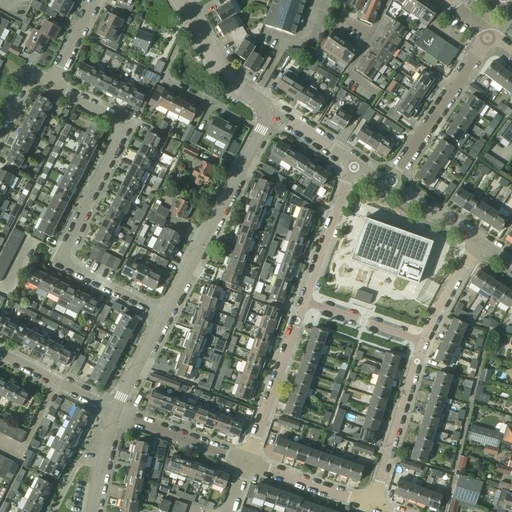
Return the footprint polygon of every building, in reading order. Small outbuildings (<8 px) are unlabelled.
[(34,0),(30,7),(45,14),(48,8),(34,0)] [(64,0),(55,0),(51,10),(66,18),(73,4),(64,0)] [(113,0),(114,1),(119,2),(117,8),(131,13),(133,7),(131,6),(132,0),(113,0)] [(230,18),(231,18),(236,15),(228,3),(232,1),(231,0),(221,0),(216,3),(219,8),(214,11),(221,23),(230,18)] [(271,9),(264,25),(295,35),(298,23),(302,24),(304,17),(300,16),(305,0),(274,0),(274,2),(271,9)] [(269,0),(267,0),(265,6),(271,9),(274,2),(269,0)] [(341,0),(340,3),(359,11),(363,0),(341,0)] [(359,11),(355,20),(358,21),(357,22),(369,28),(371,23),(377,11),(381,0),(367,0),(365,5),(362,12),(359,11)] [(406,0),(402,8),(410,14),(419,0),(406,0)] [(419,0),(410,14),(418,19),(430,3),(427,1),(426,2),(422,0),(419,0)] [(433,4),(430,3),(418,19),(427,25),(437,10),(432,6),(433,4)] [(105,13),(99,23),(117,32),(122,22),(128,25),(131,20),(118,13),(115,18),(105,13)] [(0,35),(4,28),(5,29),(9,22),(0,17),(0,35)] [(228,35),(231,40),(244,32),(241,27),(237,29),(231,18),(230,18),(221,23),(216,25),(223,38),(228,35)] [(386,26),(384,29),(402,41),(408,32),(392,21),(388,27),(386,26)] [(44,22),(39,33),(54,40),(60,30),(44,22)] [(117,32),(99,23),(94,34),(104,39),(102,45),(116,52),(119,46),(112,43),(117,32)] [(384,33),(380,38),(396,49),(402,41),(384,29),(382,32),(384,33)] [(424,53),(436,37),(425,29),(422,33),(418,39),(414,46),(421,51),(418,56),(421,58),(424,53)] [(54,40),(39,33),(33,30),(24,47),(40,55),(49,39),(54,41),(54,40)] [(417,30),(413,36),(418,39),(422,33),(417,30)] [(137,31),(132,46),(147,52),(152,37),(137,31)] [(246,36),(244,32),(231,40),(237,49),(233,54),(245,62),(251,53),(254,48),(247,44),(250,40),(245,37),(246,36)] [(328,56),(339,40),(333,36),(334,34),(331,32),(319,50),(328,56)] [(446,44),(436,37),(424,53),(435,60),(446,44)] [(375,43),(373,46),(390,57),(396,49),(380,38),(376,44),(375,43)] [(14,40),(11,45),(17,48),(20,43),(14,40)] [(328,57),(327,59),(333,63),(335,64),(337,61),(348,44),(345,42),(344,44),(339,40),(328,56),(328,57)] [(348,44),(337,61),(346,67),(350,60),(356,52),(350,48),(352,46),(348,44)] [(446,44),(435,60),(446,68),(457,51),(446,44)] [(373,50),(369,55),(382,65),(384,66),(390,57),(373,46),(371,48),(373,50)] [(309,47),(305,55),(308,57),(311,59),(316,51),(309,47)] [(283,52),(276,66),(282,70),(287,61),(290,57),(283,52)] [(251,53),(245,62),(242,67),(254,75),(257,69),(263,73),(271,59),(265,56),(263,61),(251,53)] [(377,73),(382,65),(369,55),(367,54),(363,60),(361,59),(359,61),(377,73)] [(120,65),(123,59),(117,56),(115,61),(121,63),(120,65)] [(409,58),(406,63),(416,69),(419,64),(409,58)] [(127,61),(123,59),(120,65),(131,71),(133,66),(127,63),(127,61)] [(314,73),(314,72),(317,67),(318,65),(315,63),(312,62),(307,59),(303,67),(314,73)] [(158,61),(153,71),(160,75),(165,64),(158,61)] [(377,73),(359,61),(357,64),(359,65),(355,71),(370,82),(377,73)] [(492,81),(501,69),(492,62),(483,74),(492,81)] [(84,82),(91,69),(80,63),(73,77),(84,82)] [(137,66),(133,74),(141,78),(144,70),(137,66)] [(314,72),(325,78),(327,73),(328,73),(325,71),(325,72),(317,67),(314,72)] [(84,82),(95,88),(102,74),(91,69),(84,82)] [(492,81),(501,88),(510,76),(501,69),(492,81)] [(156,75),(145,70),(141,78),(153,83),(156,75)] [(422,72),(415,82),(429,91),(433,85),(430,83),(433,79),(422,72)] [(339,89),(334,86),(337,79),(332,77),(332,76),(327,73),(325,78),(330,81),(327,87),(331,90),(329,93),(334,96),(339,89)] [(95,88),(105,93),(112,80),(102,74),(95,88)] [(112,80),(105,93),(116,99),(123,85),(126,80),(115,74),(112,80)] [(398,74),(393,81),(397,84),(402,77),(398,74)] [(286,94),(295,79),(289,75),(287,79),(283,76),(275,88),(286,94)] [(501,88),(510,95),(511,92),(511,77),(510,76),(501,88)] [(286,94),(296,101),(303,89),(300,87),(302,84),(295,79),(286,94)] [(393,81),(386,91),(390,94),(392,95),(398,85),(397,84),(393,81)] [(415,82),(408,92),(420,100),(422,96),(425,97),(429,91),(415,82)] [(116,99),(127,104),(134,91),(123,85),(116,99)] [(480,99),(484,93),(471,85),(467,90),(480,99)] [(167,112),(174,98),(163,92),(164,90),(157,86),(154,92),(148,105),(155,108),(156,106),(167,112)] [(296,101),(306,107),(315,92),(308,88),(306,91),(303,89),(296,101)] [(138,110),(139,109),(143,111),(149,97),(145,95),(144,96),(134,91),(127,104),(138,110)] [(322,97),(315,92),(306,107),(316,114),(324,102),(320,100),(322,97)] [(417,103),(420,100),(408,92),(402,101),(399,99),(399,100),(416,111),(420,105),(417,103)] [(33,107),(46,114),(52,104),(57,107),(60,102),(46,95),(44,99),(38,97),(33,107)] [(469,96),(463,106),(476,114),(482,105),(469,96)] [(167,112),(179,118),(185,104),(174,98),(167,112)] [(416,111),(399,100),(392,109),(391,108),(386,115),(396,122),(400,116),(406,120),(409,116),(412,118),(416,111)] [(363,103),(354,117),(359,121),(361,118),(369,106),(363,103)] [(185,104),(179,118),(190,123),(197,110),(185,104)] [(499,111),(508,116),(511,113),(505,109),(506,107),(503,105),(499,111)] [(369,106),(361,118),(368,122),(375,112),(370,109),(370,108),(369,106)] [(463,106),(457,115),(470,124),(476,114),(463,106)] [(33,107),(27,118),(41,125),(46,114),(33,107)] [(338,109),(329,123),(342,131),(350,119),(345,115),(345,114),(338,109)] [(64,110),(59,121),(63,123),(69,112),(64,110)] [(496,114),(490,124),(495,127),(502,118),(496,114)] [(457,115),(451,125),(463,133),(464,133),(470,124),(457,115)] [(27,118),(22,128),(36,135),(41,125),(27,118)] [(216,141),(225,125),(215,119),(210,128),(208,127),(209,128),(206,134),(207,134),(206,136),(216,141)] [(383,124),(390,128),(392,124),(392,123),(386,119),(383,124)] [(162,121),(158,128),(164,131),(167,124),(162,121)] [(499,137),(508,144),(511,139),(511,124),(510,122),(499,137)] [(91,123),(85,134),(99,141),(104,130),(91,123)] [(392,124),(390,128),(400,134),(403,130),(392,123),(392,124)] [(56,124),(53,131),(58,134),(61,127),(56,124)] [(67,124),(61,135),(66,137),(71,126),(67,124)] [(188,125),(180,140),(186,143),(194,128),(188,125)] [(216,141),(213,148),(224,153),(228,145),(231,139),(232,140),(232,139),(230,138),(235,130),(225,125),(216,141)] [(451,125),(444,134),(457,143),(458,142),(463,133),(451,125)] [(365,145),(374,130),(367,126),(366,129),(362,126),(354,138),(365,145)] [(22,128),(17,139),(30,146),(36,135),(22,128)] [(365,145),(375,152),(382,140),(379,137),(381,134),(374,130),(365,145)] [(58,134),(53,131),(47,142),(52,144),(58,134)] [(188,143),(195,146),(200,135),(194,131),(188,143)] [(143,144),(156,150),(162,140),(166,142),(168,137),(159,133),(157,137),(148,133),(143,144)] [(85,134),(80,144),(93,151),(99,141),(85,134)] [(61,135),(56,146),(60,148),(66,137),(61,135)] [(480,138),(477,142),(483,146),(486,141),(480,138)] [(17,139),(11,150),(25,157),(30,146),(17,139)] [(393,146),(382,140),(375,152),(373,154),(380,159),(381,156),(385,159),(393,146)] [(439,141),(433,151),(446,159),(453,149),(439,141)] [(270,155),(281,162),(290,147),(284,143),(282,146),(278,143),(270,155)] [(80,144),(74,155),(88,162),(93,151),(80,144)] [(143,144),(137,154),(151,161),(156,150),(143,144)] [(185,145),(181,153),(195,160),(199,151),(185,145)] [(45,146),(42,153),(47,155),(50,148),(45,146)] [(56,146),(50,156),(55,159),(60,148),(56,146)] [(281,162),(291,168),(298,156),(295,154),(296,151),(290,147),(281,162)] [(209,154),(221,160),(224,153),(213,148),(209,154)] [(19,168),(25,157),(11,150),(5,161),(19,168)] [(433,151),(427,160),(440,169),(446,159),(433,151)] [(484,153),(480,160),(499,172),(504,165),(484,153)] [(137,154),(132,165),(145,172),(151,161),(137,154)] [(172,158),(163,154),(158,164),(167,169),(172,158)] [(74,155),(69,166),(82,173),(88,162),(74,155)] [(50,156),(45,167),(49,170),(55,159),(50,156)] [(291,168),(301,175),(310,160),(304,156),(302,158),(298,156),(291,168)] [(40,157),(37,163),(41,166),(45,159),(40,157)] [(301,175),(311,181),(319,169),(315,166),(316,164),(310,160),(301,175)] [(427,160),(421,169),(434,178),(440,169),(427,160)] [(192,177),(197,179),(195,183),(195,186),(198,187),(200,186),(203,182),(206,184),(214,169),(202,163),(198,170),(196,169),(192,177)] [(132,165),(126,176),(140,183),(140,182),(145,172),(132,165)] [(261,170),(271,176),(274,171),(264,165),(261,170)] [(69,166),(63,177),(77,183),(82,173),(69,166)] [(45,167),(40,178),(44,180),(49,170),(45,167)] [(34,168),(31,174),(36,177),(39,170),(34,168)] [(0,183),(7,187),(13,176),(0,169),(0,183)] [(304,192),(302,196),(312,202),(315,197),(312,195),(318,185),(322,188),(330,176),(319,169),(311,181),(305,192),(304,192)] [(434,178),(421,169),(415,179),(428,188),(434,178)] [(160,171),(157,178),(162,180),(165,173),(160,171)] [(282,183),(284,178),(277,174),(274,178),(282,183)] [(252,191),(268,197),(273,182),(262,175),(260,181),(258,181),(257,185),(254,184),(252,191)] [(126,176),(121,186),(134,193),(139,196),(144,184),(140,182),(140,183),(126,176)] [(63,177),(58,187),(71,194),(77,183),(63,177)] [(40,178),(34,188),(39,191),(44,180),(40,178)] [(291,183),(284,178),(282,183),(288,187),(291,183)] [(154,182),(151,189),(156,191),(159,184),(154,182)] [(121,186),(115,197),(129,204),(134,193),(121,186)] [(58,187),(52,198),(66,204),(71,194),(58,187)] [(295,192),(302,196),(304,192),(298,187),(295,192)] [(34,188),(29,199),(33,202),(39,191),(34,188)] [(460,208),(468,195),(459,189),(450,202),(460,208)] [(252,199),(250,203),(264,208),(268,197),(252,191),(249,198),(252,199)] [(149,193),(146,199),(151,202),(154,195),(149,193)] [(460,208),(470,214),(478,202),(468,195),(460,208)] [(300,209),(296,220),(313,226),(315,219),(312,218),(314,214),(305,210),(307,205),(292,196),(289,204),(300,209)] [(115,197),(110,208),(123,215),(129,204),(115,197)] [(52,198),(47,209),(60,215),(66,204),(52,198)] [(150,213),(166,221),(164,220),(168,213),(185,222),(193,208),(179,201),(177,205),(173,203),(169,210),(155,203),(150,213)] [(470,214),(479,220),(487,208),(478,202),(470,214)] [(144,203),(141,210),(145,212),(149,206),(144,203)] [(246,207),(244,214),(260,219),(264,208),(250,203),(249,208),(246,207)] [(276,203),(273,211),(278,213),(281,205),(276,203)] [(12,211),(10,215),(15,218),(17,214),(20,207),(16,205),(12,211)] [(110,208),(105,219),(118,225),(123,215),(110,208)] [(479,220),(488,226),(497,214),(487,208),(479,220)] [(47,209),(42,219),(55,226),(60,215),(47,209)] [(145,212),(141,210),(135,221),(140,223),(145,212)] [(275,223),(278,213),(273,211),(270,218),(271,218),(270,222),(275,223)] [(162,227),(166,221),(150,213),(147,219),(162,227)] [(244,223),(242,226),(256,231),(260,219),(244,214),(241,221),(244,223)] [(282,214),(278,226),(283,228),(287,216),(282,214)] [(506,220),(497,214),(488,226),(498,233),(506,220)] [(10,215),(7,222),(11,224),(15,218),(10,215)] [(417,284),(430,247),(432,242),(422,239),(364,218),(349,260),(417,284)] [(55,226),(42,219),(35,231),(49,238),(55,226)] [(105,219),(99,229),(113,236),(118,225),(105,219)] [(296,220),(292,231),(306,236),(307,232),(310,233),(313,226),(296,220)] [(268,225),(265,234),(270,236),(273,227),(268,225)] [(238,230),(235,236),(252,242),(256,231),(242,226),(241,231),(238,230)] [(157,239),(175,248),(180,236),(165,228),(162,229),(157,239)] [(14,229),(12,234),(22,239),(24,234),(14,229)] [(99,229),(93,241),(96,242),(94,247),(104,252),(107,247),(113,236),(99,229)] [(292,231),(288,243),(305,249),(307,242),(304,241),(306,236),(292,231)] [(12,234),(9,239),(19,245),(22,239),(12,234)] [(267,246),(270,236),(265,234),(261,244),(267,246)] [(236,245),(234,249),(248,254),(252,242),(235,236),(233,244),(236,245)] [(9,239),(6,244),(16,250),(19,245),(9,239)] [(169,259),(175,248),(157,239),(152,250),(169,259)] [(288,243),(284,254),(298,259),(299,255),(302,256),(305,249),(288,243)] [(6,244),(3,250),(14,255),(16,250),(6,244)] [(122,247),(119,253),(123,256),(127,249),(122,247)] [(93,261),(98,250),(93,248),(88,258),(93,261)] [(260,248),(257,257),(262,259),(265,250),(260,248)] [(229,253),(227,259),(244,265),(248,254),(234,249),(232,254),(229,253)] [(3,250),(0,256),(11,261),(14,255),(3,250)] [(93,261),(99,264),(104,253),(98,250),(93,261)] [(99,264),(104,266),(110,256),(104,253),(99,264)] [(284,254),(280,266),(297,272),(299,265),(296,264),(298,259),(284,254)] [(0,256),(0,262),(8,266),(11,261),(0,256)] [(104,266),(110,269),(115,259),(110,256),(104,266)] [(157,257),(154,262),(165,268),(168,262),(157,257)] [(121,261),(115,259),(110,269),(115,272),(121,261)] [(228,267),(226,271),(240,276),(244,265),(227,259),(225,266),(228,267)] [(131,280),(138,265),(127,260),(120,275),(131,280)] [(0,262),(0,268),(5,272),(8,266),(0,262)] [(131,280),(142,285),(150,271),(138,265),(131,280)] [(280,266),(276,277),(290,282),(291,278),(294,279),(297,272),(280,266)] [(37,288),(43,275),(32,269),(26,283),(37,288)] [(150,271),(142,285),(154,291),(156,285),(161,287),(165,278),(161,276),(150,271)] [(222,275),(219,281),(224,283),(223,288),(240,294),(242,289),(236,286),(240,276),(226,271),(225,276),(222,275)] [(252,271),(249,279),(254,281),(257,272),(252,271)] [(480,291),(488,278),(479,271),(470,284),(480,291)] [(37,288),(47,294),(54,280),(43,275),(37,288)] [(276,277),(272,288),(289,294),(291,287),(288,286),(290,282),(276,277)] [(244,278),(242,283),(252,287),(254,281),(249,279),(244,278)] [(480,291),(489,297),(498,284),(488,278),(480,291)] [(47,294),(58,299),(65,286),(54,280),(47,294)] [(489,297),(499,303),(507,290),(498,284),(489,297)] [(203,289),(201,295),(218,301),(222,290),(208,285),(206,290),(203,289)] [(58,299),(55,304),(66,310),(75,291),(65,286),(58,299)] [(256,287),(252,298),(263,302),(265,297),(259,294),(261,288),(256,287)] [(289,294),(272,288),(268,300),(282,305),(283,300),(286,301),(289,294)] [(369,305),(369,304),(372,295),(357,290),(354,299),(369,305)] [(508,309),(510,306),(511,302),(511,293),(507,290),(499,303),(508,309)] [(86,296),(75,291),(66,310),(77,315),(80,310),(86,296)] [(237,294),(233,306),(238,308),(242,296),(237,294)] [(202,303),(200,307),(214,312),(218,301),(201,295),(199,301),(202,303)] [(86,296),(80,310),(91,316),(97,302),(86,296)] [(252,300),(246,298),(243,306),(249,308),(252,300)] [(458,303),(452,313),(461,318),(464,312),(461,310),(463,305),(458,303)] [(23,308),(15,304),(13,308),(21,312),(23,308)] [(104,306),(99,316),(105,319),(110,309),(104,306)] [(233,306),(229,318),(234,320),(238,308),(233,306)] [(266,306),(262,318),(278,323),(281,316),(278,315),(279,311),(266,306)] [(196,311),(193,318),(210,324),(214,312),(200,307),(199,312),(196,311)] [(117,325),(131,332),(136,322),(131,319),(134,314),(126,309),(117,325)] [(247,313),(241,310),(237,321),(244,323),(247,313)] [(29,311),(27,316),(34,320),(37,315),(29,311)] [(41,317),(39,322),(45,325),(47,320),(41,317)] [(194,326),(192,330),(206,335),(210,324),(193,318),(191,325),(194,326)] [(262,318),(258,329),(272,334),(273,330),(276,331),(278,323),(262,318)] [(452,319),(447,330),(461,336),(466,326),(452,319)] [(0,333),(11,339),(18,326),(7,320),(0,333)] [(52,322),(49,327),(56,330),(58,326),(52,322)] [(72,323),(70,327),(77,331),(80,326),(72,323)] [(117,325),(111,336),(125,343),(131,332),(117,325)] [(11,339),(22,345),(28,331),(18,326),(11,339)] [(63,328),(60,333),(66,336),(69,331),(63,328)] [(258,329),(254,340),(271,346),(273,339),(270,338),(272,334),(258,329)] [(313,329),(309,340),(323,345),(327,334),(313,329)] [(188,333),(185,340),(201,346),(206,335),(192,330),(191,334),(188,333)] [(447,330),(443,340),(457,347),(461,336),(447,330)] [(22,345),(32,350),(39,336),(28,331),(22,345)] [(223,332),(221,340),(226,342),(229,334),(223,332)] [(74,333),(71,338),(82,343),(84,339),(74,333)] [(32,350),(43,355),(50,342),(39,336),(32,350)] [(111,336),(109,342),(103,339),(100,344),(120,354),(125,343),(111,336)] [(186,349),(184,353),(197,357),(201,346),(185,340),(182,348),(186,349)] [(254,340),(250,351),(264,356),(265,352),(268,353),(271,346),(254,340)] [(309,340),(305,351),(320,355),(323,345),(309,340)] [(443,340),(438,351),(452,357),(457,347),(443,340)] [(43,355),(54,361),(61,347),(50,342),(43,355)] [(106,347),(100,357),(114,365),(120,354),(100,344),(106,347)] [(234,346),(229,344),(226,353),(231,355),(234,346)] [(61,347),(54,361),(65,366),(68,361),(71,363),(77,352),(73,350),(71,353),(61,347)] [(250,351),(246,362),(263,368),(265,361),(262,360),(264,356),(250,351)] [(305,351),(302,361),(316,366),(320,355),(305,351)] [(452,357),(438,351),(433,361),(447,368),(452,357)] [(179,356),(177,363),(193,369),(197,357),(184,353),(183,357),(179,356)] [(385,353),(381,364),(396,369),(400,358),(385,353)] [(216,355),(213,363),(218,365),(221,357),(216,355)] [(100,357),(95,368),(109,375),(114,365),(100,357)] [(78,373),(83,362),(77,359),(72,370),(78,373)] [(302,361),(298,372),(312,377),(316,366),(302,361)] [(246,362),(242,374),(255,378),(257,374),(260,376),(263,368),(246,362)] [(193,369),(177,363),(174,370),(177,371),(176,375),(189,380),(193,369)] [(362,363),(360,369),(373,374),(375,369),(375,368),(367,365),(362,363)] [(381,364),(377,375),(392,380),(396,369),(381,364)] [(477,366),(470,364),(467,377),(473,379),(475,370),(477,366)] [(221,367),(217,378),(222,380),(226,368),(221,367)] [(109,375),(95,368),(89,379),(103,386),(109,375)] [(480,369),(478,382),(489,384),(492,371),(480,369)] [(298,372),(294,382),(309,387),(312,377),(298,372)] [(437,372),(433,383),(448,388),(451,377),(437,372)] [(336,378),(334,384),(340,386),(342,380),(343,380),(344,375),(337,373),(336,377),(336,378)] [(199,381),(197,387),(208,391),(214,376),(209,374),(206,384),(199,381)] [(242,374),(238,385),(255,391),(257,385),(254,384),(255,378),(242,374)] [(377,375),(374,386),(389,391),(392,380),(377,375)] [(155,381),(167,386),(169,380),(156,376),(155,381)] [(222,380),(217,378),(213,390),(219,392),(222,380)] [(169,380),(167,386),(178,389),(180,384),(169,380)] [(294,382),(291,393),(305,398),(309,387),(294,382)] [(0,394),(0,396),(10,402),(17,388),(6,383),(0,394)] [(433,383),(430,394),(445,399),(448,388),(433,383)] [(255,391),(238,385),(234,397),(247,402),(249,398),(252,399),(255,391)] [(476,385),(475,393),(481,394),(483,386),(476,385)] [(374,386),(370,396),(385,401),(389,391),(374,386)] [(17,388),(10,402),(21,407),(27,410),(32,399),(27,396),(28,394),(17,388)] [(201,399),(203,393),(195,389),(193,395),(200,398),(201,399)] [(158,412),(164,395),(152,391),(148,405),(152,406),(150,409),(158,412)] [(210,395),(203,393),(201,399),(208,401),(210,395)] [(291,393),(287,404),(302,409),(305,398),(291,393)] [(481,394),(475,393),(473,399),(479,401),(480,396),(488,398),(488,395),(481,394)] [(430,394),(427,405),(441,410),(445,399),(430,394)] [(166,411),(170,413),(175,399),(164,395),(158,412),(165,414),(166,411)] [(370,396),(366,407),(381,412),(385,401),(370,396)] [(224,406),(226,401),(217,398),(215,403),(224,406)] [(173,417),(180,420),(186,404),(175,399),(170,413),(174,414),(173,417)] [(188,419),(193,421),(198,408),(186,404),(180,420),(187,422),(188,419)] [(302,409),(287,404),(283,415),(298,420),(302,409)] [(427,405),(423,416),(438,420),(441,410),(427,405)] [(66,416),(85,425),(90,414),(77,407),(71,418),(66,416)] [(366,407),(363,417),(378,422),(381,412),(366,407)] [(196,426),(203,428),(209,412),(198,408),(193,421),(197,423),(196,426)] [(345,411),(337,408),(334,419),(341,422),(345,411)] [(211,428),(215,429),(220,416),(209,412),(203,428),(209,431),(211,428)] [(79,436),(85,425),(66,416),(64,420),(69,422),(66,429),(79,436)] [(218,434),(226,437),(232,420),(220,416),(215,429),(219,431),(218,434)] [(423,416),(420,426),(435,431),(438,420),(423,416)] [(293,428),(295,422),(279,417),(277,423),(293,428)] [(363,417),(359,428),(374,433),(378,422),(363,417)] [(341,422),(334,419),(331,430),(337,433),(341,422)] [(46,420),(43,425),(41,430),(46,433),(48,428),(50,422),(46,420)] [(243,424),(232,420),(226,437),(232,439),(233,436),(238,438),(243,424)] [(0,430),(0,433),(5,435),(10,425),(5,422),(0,430)] [(5,435),(10,438),(15,427),(10,425),(5,435)] [(465,439),(496,448),(499,440),(502,441),(501,443),(511,446),(511,426),(507,425),(504,435),(470,425),(465,439)] [(420,426),(417,437),(431,442),(435,431),(420,426)] [(10,438),(15,441),(21,430),(15,427),(10,438)] [(374,433),(359,428),(355,439),(370,444),(374,433)] [(66,429),(60,440),(74,447),(79,436),(66,429)] [(26,433),(21,430),(15,441),(21,444),(26,433)] [(42,438),(45,432),(46,433),(41,430),(37,437),(42,439),(42,438)] [(320,431),(316,430),(314,436),(311,443),(314,444),(316,437),(318,437),(320,431)] [(417,437),(413,448),(428,452),(431,442),(417,437)] [(283,456),(288,442),(277,438),(272,452),(283,456)] [(60,440),(55,450),(68,457),(74,447),(60,440)] [(132,445),(131,453),(148,457),(150,445),(137,442),(136,446),(132,445)] [(283,456),(294,460),(299,446),(288,442),(283,456)] [(498,449),(496,448),(484,445),(482,453),(496,456),(498,449)] [(158,446),(156,458),(163,460),(165,448),(158,446)] [(294,460),(304,464),(309,449),(299,446),(294,460)] [(362,446),(360,452),(372,455),(374,449),(362,446)] [(428,452),(413,448),(410,459),(425,464),(428,452)] [(304,464),(315,467),(320,453),(309,449),(304,464)] [(55,450),(50,461),(63,468),(68,457),(55,450)] [(132,461),(131,465),(145,468),(148,457),(131,453),(129,460),(132,461)] [(315,467),(326,471),(331,457),(320,453),(315,467)] [(178,476),(184,459),(172,455),(170,461),(166,459),(164,471),(178,476)] [(326,471),(336,475),(341,460),(331,457),(326,471)] [(4,478),(5,479),(13,462),(8,459),(0,475),(0,477),(3,479),(4,478)] [(184,459),(178,476),(185,479),(188,480),(189,480),(195,463),(184,459)] [(336,475),(347,478),(352,464),(341,460),(336,475)] [(414,471),(416,465),(401,460),(399,466),(414,471)] [(63,468),(50,461),(44,473),(57,479),(63,468)] [(19,465),(13,462),(5,479),(10,481),(14,476),(19,465)] [(153,470),(154,470),(160,471),(162,463),(155,462),(153,470)] [(188,480),(187,483),(188,484),(192,485),(193,481),(201,484),(207,468),(195,463),(189,480),(188,480)] [(459,463),(457,470),(463,471),(465,465),(459,463)] [(363,468),(352,464),(347,478),(358,482),(363,468)] [(127,469),(126,476),(143,480),(145,468),(131,465),(130,469),(127,469)] [(497,465),(495,472),(510,476),(511,468),(497,465)] [(209,484),(213,485),(218,472),(207,468),(201,484),(208,487),(209,484)] [(219,469),(218,472),(213,485),(224,489),(229,476),(225,474),(226,471),(219,469)] [(18,476),(15,481),(20,483),(19,482),(21,477),(22,478),(25,472),(21,470),(18,476)] [(475,506),(480,490),(482,482),(460,475),(460,476),(455,474),(453,480),(458,482),(452,499),(475,506)] [(127,484),(126,488),(140,491),(143,480),(126,476),(124,484),(127,484)] [(38,479),(33,490),(46,496),(51,486),(38,479)] [(173,488),(167,486),(169,481),(162,479),(159,490),(171,494),(173,488)] [(505,485),(493,481),(488,479),(486,484),(496,487),(503,489),(505,485)] [(404,499),(409,484),(398,480),(393,495),(404,499)] [(15,481),(10,491),(14,494),(20,483),(15,481)] [(254,496),(253,498),(263,502),(264,502),(269,487),(258,483),(254,496)] [(404,499),(415,503),(420,488),(409,484),(404,499)] [(269,487),(264,502),(275,506),(280,491),(269,487)] [(122,492),(121,499),(138,503),(140,491),(126,488),(125,493),(122,492)] [(415,503),(425,506),(430,492),(420,488),(415,503)] [(497,502),(495,507),(501,509),(511,511),(511,495),(508,494),(509,492),(501,489),(497,502)] [(33,490),(27,500),(41,507),(46,496),(33,490)] [(183,498),(185,493),(176,490),(175,495),(183,498)] [(280,491),(275,506),(285,509),(290,495),(280,491)] [(441,496),(430,492),(425,506),(436,510),(441,496)] [(191,495),(185,493),(183,498),(194,502),(196,495),(191,495)] [(290,495),(285,509),(292,511),(296,511),(300,500),(301,498),(290,495)] [(135,511),(138,503),(121,499),(119,507),(122,508),(121,511),(135,511)] [(162,499),(158,509),(166,511),(167,511),(171,502),(162,499)] [(455,511),(459,501),(451,499),(448,511),(455,511)] [(23,511),(38,511),(41,507),(27,500),(22,511),(18,509),(23,511)] [(300,500),(296,511),(308,511),(311,504),(300,500)] [(173,506),(185,511),(188,505),(175,501),(173,506)] [(5,502),(0,510),(0,511),(4,511),(9,504),(5,502)]
